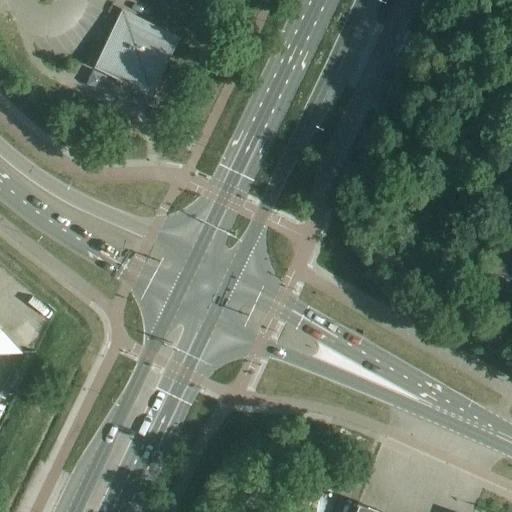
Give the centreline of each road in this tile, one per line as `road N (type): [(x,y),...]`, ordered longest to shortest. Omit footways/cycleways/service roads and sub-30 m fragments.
road 1 (primary): [(233,273),(361,0)]
road 2 (primary): [(318,0),(197,254)]
road 3 (primary): [(175,300),(75,511)]
road 4 (tertiary): [(424,403),(305,311),(233,273)]
road 5 (tertiary): [(211,318),(424,403)]
road 6 (tertiary): [(197,254),(79,202),(0,146)]
road 7 (primary): [(118,511),(211,318)]
road 8 (tertiary): [(0,189),(121,273),(175,300)]
